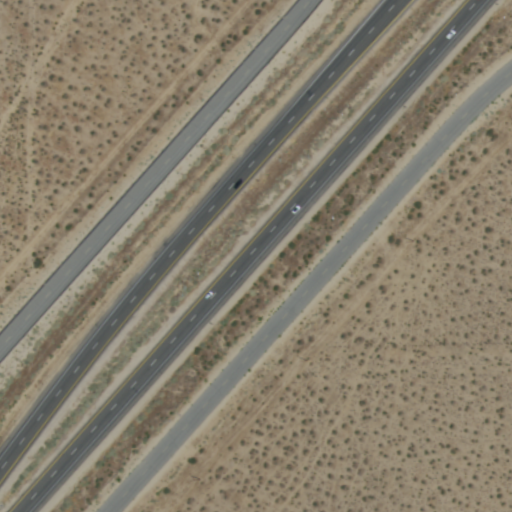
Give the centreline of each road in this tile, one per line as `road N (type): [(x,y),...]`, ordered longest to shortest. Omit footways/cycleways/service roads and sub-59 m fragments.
road 1 (trunk): [(29,511),(483,0)]
road 2 (trunk): [(396,0),(137,293),(0,469)]
road 3 (residential): [(110,511),(457,122),(511,72)]
road 4 (residential): [(309,0),(0,349)]
